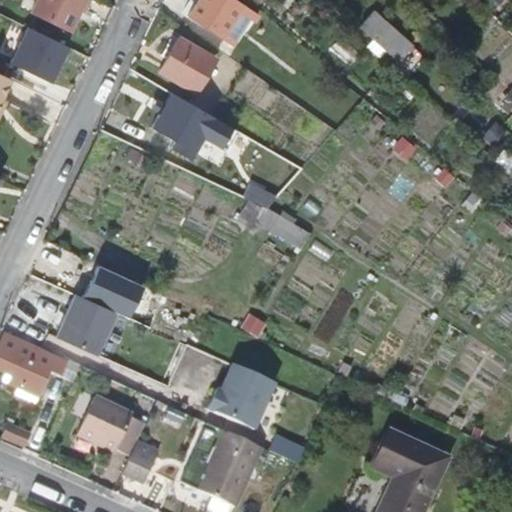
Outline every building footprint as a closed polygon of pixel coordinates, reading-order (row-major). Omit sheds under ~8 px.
[(82,12),(87,0),(33,0),(27,12),(67,31),(78,10),(82,12)] [(222,36),(240,4),(233,0),(197,0),(188,15),(222,36)] [(511,0),(501,0),(498,4),(505,10),(511,2),(511,0)] [(403,39),(366,7),(355,19),(392,53),(403,39)] [(46,85),(66,46),(26,26),(6,66),(46,85)] [(196,92),(214,58),(178,38),(159,72),(196,92)] [(0,99),(9,79),(0,74),(0,99)] [(511,93),(500,105),(503,107),(500,110),(506,117),(511,111),(511,93)] [(215,142),(225,123),(182,99),(170,119),(161,115),(154,128),(174,140),(170,149),(189,160),(203,136),(215,142)] [(511,116),(503,127),(511,134),(511,116)] [(511,138),(511,134),(503,127),(498,122),(482,140),(498,154),(511,138)] [(278,195),(258,183),(248,199),(249,200),(237,219),(261,234),(264,227),(302,250),(312,234),(292,221),(294,217),(284,211),(281,215),(269,207),(278,195)] [(377,354),(409,371),(440,312),(408,295),(377,354)] [(115,314),(76,296),(57,338),(96,356),(115,314)] [(37,397),(48,373),(58,377),(66,360),(6,333),(0,345),(0,372),(11,377),(8,382),(7,384),(17,389),(37,397)] [(276,386),(234,367),(222,394),(218,392),(209,412),(255,432),(276,386)] [(381,384),(378,393),(400,402),(401,398),(394,395),(396,391),(381,384)] [(37,397),(17,389),(14,397),(33,405),(37,397)] [(136,444),(144,427),(129,419),(130,416),(92,399),(75,437),(112,454),(113,451),(130,458),(136,444)] [(461,420),(436,409),(432,417),(457,428),(461,420)] [(29,439),(10,431),(5,443),(24,451),(29,439)] [(233,508),(260,449),(221,431),(195,490),(233,508)] [(424,511),(449,458),(390,431),(373,467),(398,479),(384,511),(424,511)] [(143,484),(157,453),(136,444),(130,458),(122,474),(143,484)]
